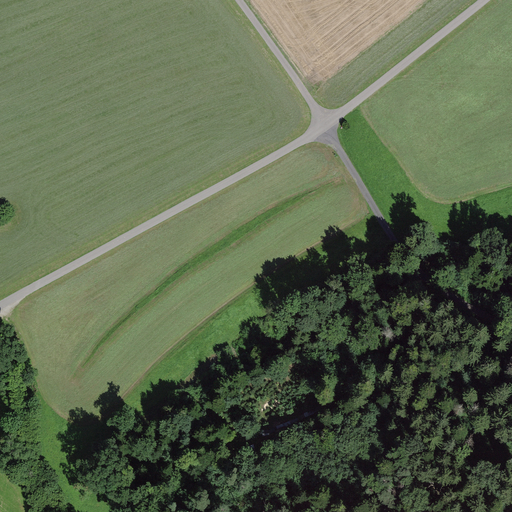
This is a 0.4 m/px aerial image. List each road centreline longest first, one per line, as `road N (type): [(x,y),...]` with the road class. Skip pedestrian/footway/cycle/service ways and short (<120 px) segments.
road 1 (unclassified): [(324,125),(0,308)]
road 2 (track): [(511,327),(411,265),(324,125)]
road 3 (unclassified): [(484,0),(324,125)]
road 4 (residential): [(324,125),(238,0)]
